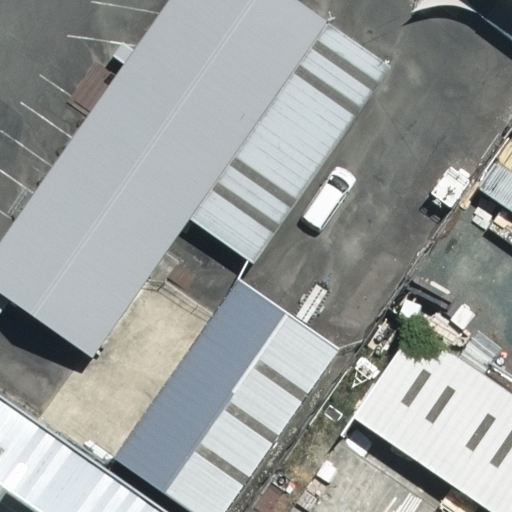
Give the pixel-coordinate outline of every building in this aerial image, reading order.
[(295,0),(173,0),(0,252),(0,325),(75,375),(192,216),(243,258),(379,57),(295,0)] [(511,158),(511,157),(457,121),(413,187),(468,224),(511,158)] [(222,511),(342,345),(243,274),(116,452),(200,511),(222,511)] [(511,511),(511,391),(403,319),(341,411),(492,511),(511,511)] [(0,335),(0,382),(63,429),(85,399),(0,335)] [(180,511),(0,390),(0,511),(180,511)]
